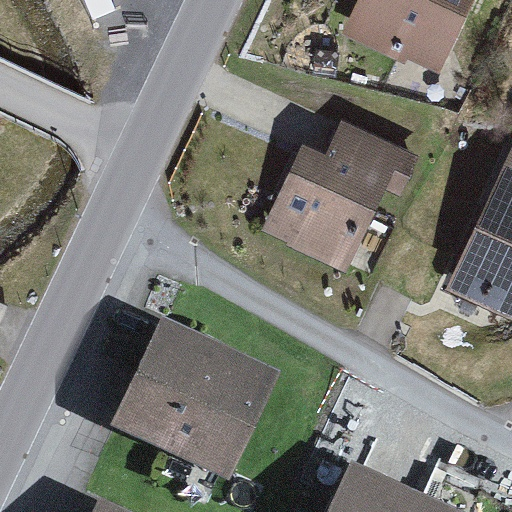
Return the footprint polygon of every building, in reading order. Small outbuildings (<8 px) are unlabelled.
[(440,70),(468,0),(360,0),(347,32),(440,70)] [(342,274),(398,159),(318,121),(263,236),(342,274)] [(511,330),(511,185),(482,172),(426,291),(511,330)] [(174,324),(130,422),(241,471),(285,373),(174,324)] [(471,511),(364,463),(341,511),(471,511)]
